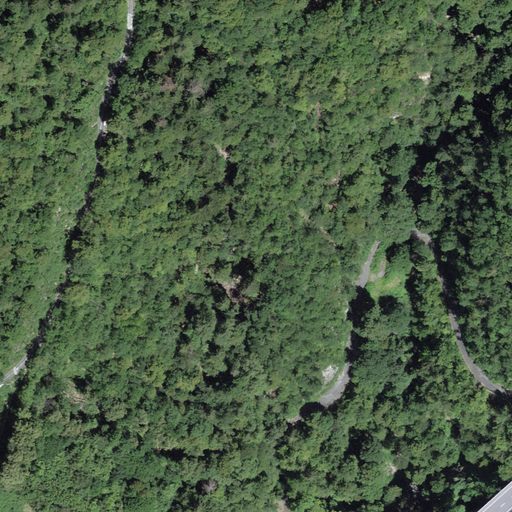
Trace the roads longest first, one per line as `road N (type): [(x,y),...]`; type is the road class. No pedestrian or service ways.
road 1 (track): [(288,511),(284,441),(305,413),(337,392),(350,365),(361,282),(377,246),(391,238),(415,237),(433,249),(467,357),(511,406)]
road 2 (track): [(0,382),(54,318),(119,81),(128,0)]
